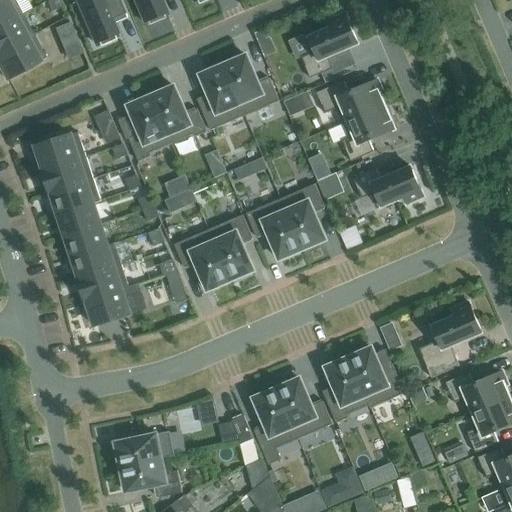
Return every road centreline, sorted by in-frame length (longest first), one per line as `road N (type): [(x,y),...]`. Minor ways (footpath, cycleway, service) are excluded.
road 1 (residential): [(476,241),(160,374),(48,394)]
road 2 (residential): [(306,0),(0,129)]
road 3 (residential): [(476,241),(371,0)]
road 4 (residential): [(48,394),(73,511)]
